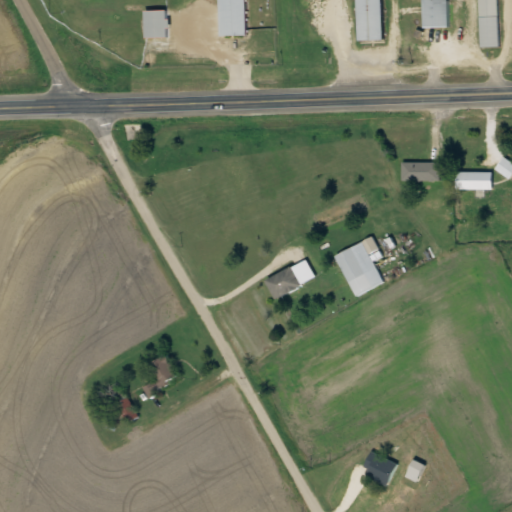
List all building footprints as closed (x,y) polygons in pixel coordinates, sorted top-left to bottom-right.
[(247,35),(247,0),(220,0),(220,35),(247,35)] [(386,41),(385,0),(360,0),(360,41),(386,41)] [(425,0),(425,27),(452,27),(451,0),(425,0)] [(498,0),(480,0),(481,46),(500,46),(498,0)] [(145,37),(169,37),(169,10),(145,10),(145,37)] [(497,168),(511,177),(511,176),(511,161),(505,157),(497,168)] [(403,182),(442,182),(442,161),(403,161),(403,182)] [(461,172),(461,188),(493,188),(493,172),(461,172)] [(336,255),(356,296),(385,282),(374,260),(383,256),(374,237),(336,255)] [(268,278),(277,298),(318,280),(309,261),(268,278)] [(151,363),(159,380),(145,386),(150,396),(182,381),(170,354),(151,363)] [(111,387),(125,423),(138,417),(123,382),(111,387)] [(364,472),(390,485),(401,463),(375,450),(364,472)]
